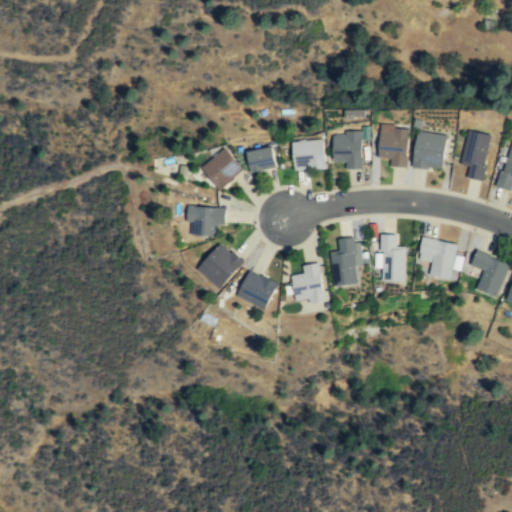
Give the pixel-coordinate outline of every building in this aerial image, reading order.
[(389,166),(405,167),(407,126),(379,125),(377,157),(389,158),(389,166)] [(460,164),(468,166),(466,177),(481,180),(490,135),(467,130),(460,164)] [(445,170),(449,135),(416,131),(412,166),(445,170)] [(344,161),(344,169),(360,169),(360,133),(332,132),(331,161),(344,161)] [(323,170),(322,140),(291,141),(291,170),(323,170)] [(511,143),(508,142),(496,186),(511,190),(511,185),(511,143)] [(249,171),(276,167),(272,146),(246,151),(249,171)] [(242,167),(222,147),(200,169),(220,190),(242,167)] [(223,224),(224,208),(187,206),(186,235),(216,236),(217,224),(223,224)] [(396,233),(380,233),(379,280),(404,280),(404,244),(396,244),(396,233)] [(427,274),(450,278),(456,241),(421,236),(417,258),(430,260),(427,274)] [(331,250),(332,284),(357,283),(356,237),(337,237),(338,250),(331,250)] [(243,262),(220,242),(196,268),(219,288),(243,262)] [(496,297),(509,263),(475,250),(469,265),(482,271),(475,289),(496,297)] [(322,299),(319,264),(301,265),(301,274),(290,275),(292,301),(322,299)] [(236,297),(264,309),(276,282),(248,270),(236,297)]
